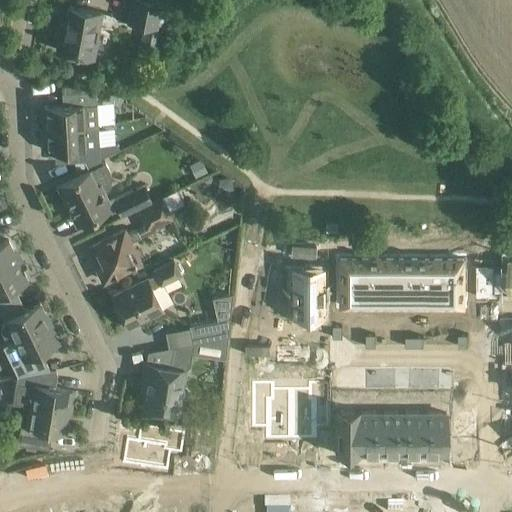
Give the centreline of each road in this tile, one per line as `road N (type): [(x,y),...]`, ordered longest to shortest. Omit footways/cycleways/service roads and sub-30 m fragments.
road 1 (residential): [(0,488),(90,464),(109,373),(18,184),(14,104),(1,81)]
road 2 (residential): [(224,511),(234,498),(263,488),(485,489),(485,511)]
